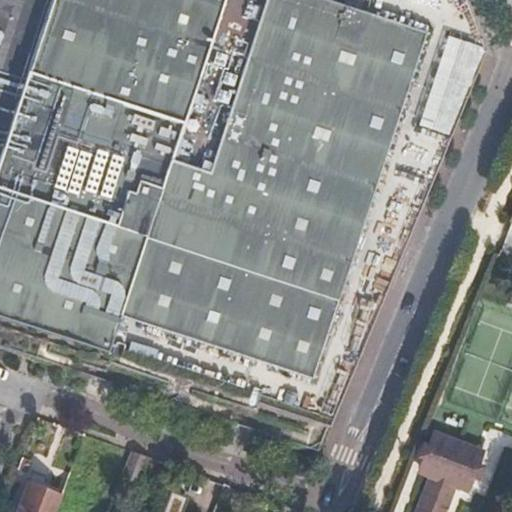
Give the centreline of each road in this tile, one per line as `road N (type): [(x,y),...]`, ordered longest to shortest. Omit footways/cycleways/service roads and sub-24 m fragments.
road 1 (residential): [(334,507),(511,73)]
road 2 (residential): [(0,448),(21,393),(55,394),(334,507)]
